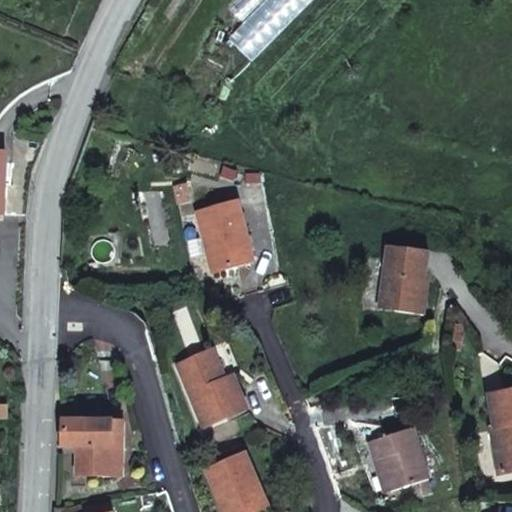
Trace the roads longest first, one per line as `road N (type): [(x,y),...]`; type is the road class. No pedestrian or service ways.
road 1 (residential): [(44,302),(45,207),(86,82),(129,0)]
road 2 (residential): [(44,302),(122,324),(188,511)]
road 3 (residential): [(326,511),(298,404),(258,304)]
road 4 (residential): [(34,511),(44,302)]
